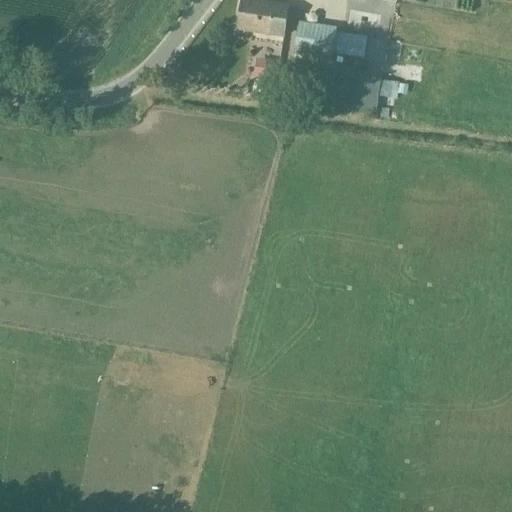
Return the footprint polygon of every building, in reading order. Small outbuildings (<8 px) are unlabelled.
[(238,33),(284,39),(289,8),(242,2),(238,33)] [(368,38),(337,34),(338,29),(299,23),(294,57),(332,63),(334,56),(365,60),(368,38)] [(422,66),(424,48),(403,46),(401,64),(422,66)] [(276,81),(278,64),(257,61),(255,78),(276,81)] [(312,107),(377,115),(379,99),(391,100),(393,83),(316,73),(312,107)] [(272,87),(254,85),(253,94),(271,96),(272,87)]
